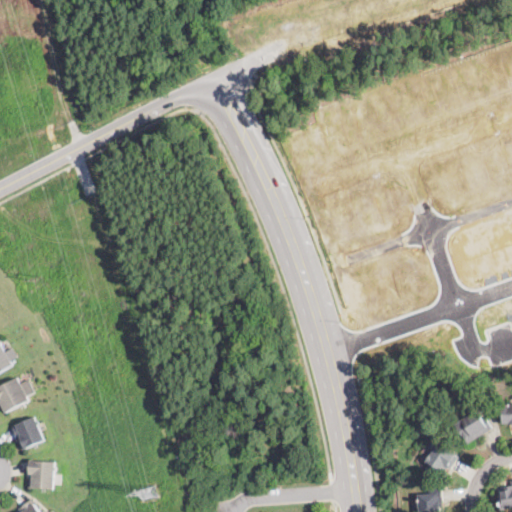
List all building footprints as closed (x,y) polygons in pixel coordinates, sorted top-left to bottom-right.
[(0,341),(6,351),(13,347),(18,356),(12,360),(15,364),(0,372),(0,341)] [(0,386),(19,377),(22,383),(30,379),(36,392),(28,396),(31,400),(7,412),(0,399),(0,386)] [(511,404),(511,425),(511,423),(503,423),(503,404),(511,404)] [(473,441),(468,444),(457,423),(482,408),(494,429),(473,441)] [(46,440),(23,449),(13,426),(36,416),(46,440)] [(455,453),(458,455),(450,468),(447,467),(444,472),(442,471),(438,478),(427,471),(426,470),(431,464),(427,461),(432,453),(432,454),(440,443),(455,453)] [(55,484),(55,488),(30,487),(31,459),(36,459),(36,460),(56,462),(55,484)] [(420,511),(419,495),(430,494),(430,489),(443,487),(444,501),(442,501),(442,511),(420,511)] [(511,507),(502,510),(502,508),(499,495),(502,495),(501,489),(505,488),(506,489),(511,487),(511,507)] [(15,511),(31,498),(43,511),(15,511)]
